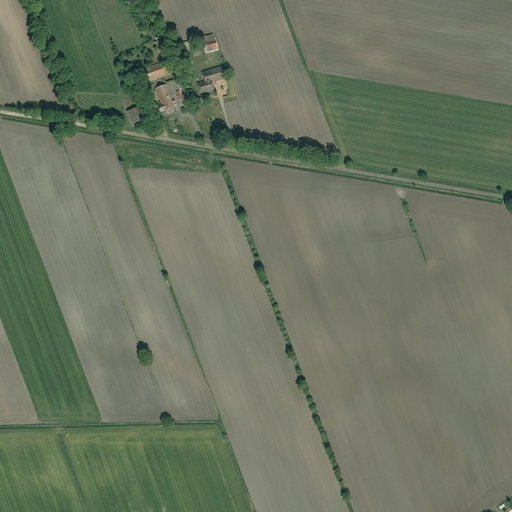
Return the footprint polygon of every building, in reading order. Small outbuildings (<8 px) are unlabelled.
[(202,40),(205,54),(219,51),(216,37),(202,40)] [(154,44),(161,60),(168,57),(162,41),(154,44)] [(144,70),(148,82),(170,76),(166,63),(144,70)] [(195,85),(198,95),(212,91),(210,82),(223,79),(220,67),(204,72),(206,82),(195,85)] [(184,95),(179,80),(168,84),(173,99),(184,95)] [(159,114),(162,113),(174,109),(174,108),(177,107),(175,99),(171,101),(166,86),(154,90),(160,106),(157,107),(159,114)] [(126,112),(130,124),(145,119),(140,107),(126,112)]
